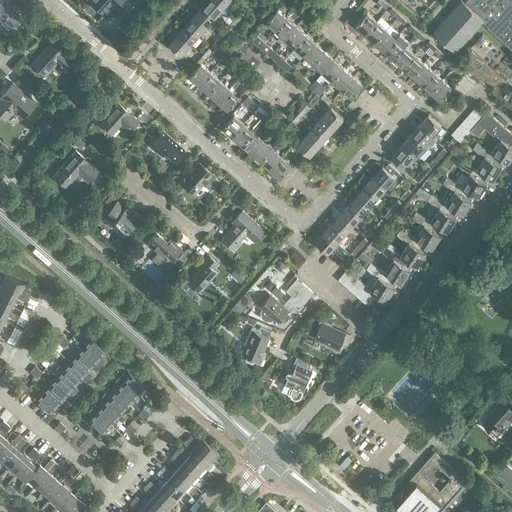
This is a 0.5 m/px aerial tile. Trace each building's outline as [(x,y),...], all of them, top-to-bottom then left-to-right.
[(17,18),(24,13),(14,4),(13,5),(8,1),(9,0),(0,0),(0,20),(3,17),(12,26),(17,18)] [(88,0),(83,6),(94,16),(97,18),(102,12),(105,9),(106,10),(105,9),(108,6),(109,6),(109,5),(110,4),(114,7),(116,4),(118,5),(122,0),(88,0)] [(138,3),(134,0),(127,0),(120,8),(127,15),(138,3)] [(222,7),(214,0),(204,0),(201,5),(213,16),(222,7)] [(462,0),(460,0),(440,23),(433,31),(455,51),(483,21),(484,19),(465,2),(462,0)] [(511,0),(466,0),(465,2),(484,19),(483,21),(488,25),(487,26),(511,48),(511,0)] [(213,16),(201,5),(192,14),(205,26),(213,16)] [(396,16),(399,13),(392,6),(389,10),(396,16)] [(276,8),(265,21),(275,30),(286,17),(276,8)] [(242,9),(235,17),(233,15),(232,16),(238,21),(246,12),(242,9)] [(355,24),(364,33),(376,20),(366,12),(355,24)] [(404,23),(407,20),(399,13),(396,16),(404,23)] [(205,26),(192,14),(184,23),(197,35),(205,26)] [(238,21),(232,16),(230,19),(232,21),(229,25),(232,28),(238,21)] [(281,41),(295,25),(286,17),(275,30),(281,35),(278,38),(281,41)] [(376,20),(364,33),(374,41),(385,29),(376,20)] [(197,35),(184,23),(176,33),(188,44),(197,35)] [(415,33),(418,30),(411,23),(408,26),(415,33)] [(293,47),(305,34),(295,25),(281,41),(286,45),(288,42),(293,47)] [(226,28),(223,32),(218,37),(221,40),(229,31),(226,28)] [(385,29),(374,41),(383,50),(394,37),(385,29)] [(423,40),(426,37),(418,30),(415,33),(423,40)] [(261,32),(258,35),(258,34),(253,40),(260,46),(267,38),(261,32)] [(404,45),(399,41),(404,36),(399,32),(394,37),(383,50),(392,58),(404,45)] [(188,44),(176,33),(167,43),(180,54),(188,44)] [(305,34),(293,47),(303,55),(314,42),(305,34)] [(221,40),(218,37),(212,44),(216,47),(221,40)] [(268,38),(267,38),(260,46),(268,54),(273,48),(271,46),(273,44),(268,39),(268,38)] [(66,68),(74,59),(52,40),(33,62),(46,74),(58,61),(66,68)] [(437,47),(429,40),(426,43),(434,50),(437,47)] [(314,42),(303,55),(312,63),(324,50),(314,42)] [(404,45),(392,58),(402,67),(413,54),(404,45)] [(209,47),(201,56),(204,59),(212,50),(213,50),(211,49),(209,47)] [(437,47),(434,50),(442,57),(445,54),(437,47)] [(220,59),(223,56),(215,48),(212,52),(220,59)] [(324,50),(312,63),(322,72),(333,59),(324,50)] [(277,51),(272,57),(279,63),(284,57),(277,51)] [(82,63),(86,59),(81,54),(77,59),(82,63)] [(413,54),(402,67),(411,75),(423,62),(413,54)] [(201,56),(195,63),(198,65),(202,62),(204,59),(201,56)] [(230,67),(233,64),(225,57),(222,60),(230,67)] [(284,57),(279,63),(287,70),(292,65),(284,57)] [(456,64),(448,57),(445,60),(449,64),(448,65),(451,68),(452,66),(453,67),(456,64)] [(333,59),(322,72),(331,80),(343,67),(333,59)] [(202,62),(198,65),(190,75),(199,83),(211,70),(202,62)] [(423,62),(411,75),(420,83),(432,71),(423,62)] [(238,74),(241,71),(233,64),(230,67),(238,74)] [(461,74),(464,70),(456,64),(453,67),(461,74)] [(343,67),(331,80),(340,89),(352,76),(343,67)] [(292,71),(308,85),(311,82),(295,68),(292,71)] [(211,70),(199,83),(209,92),(220,79),(211,70)] [(477,78),(468,70),(464,74),(473,83),(477,78)] [(432,71),(420,83),(430,92),(441,79),(432,71)] [(253,81),(244,74),(242,78),(246,82),(245,83),(248,85),(249,84),(250,85),(253,81)] [(473,83),(464,74),(460,79),(469,87),(473,83)] [(20,76),(15,82),(25,90),(29,84),(20,76)] [(352,76),(340,89),(341,89),(339,91),(343,95),(345,93),(350,97),(362,84),(352,76)] [(317,78),(309,86),(313,89),(320,81),(317,78)] [(220,79),(209,92),(218,100),(229,87),(220,79)] [(441,79),(430,92),(440,100),(451,88),(441,79)] [(469,87),(460,79),(456,83),(465,92),(469,87)] [(23,117),(37,101),(30,95),(29,96),(14,82),(1,97),(2,98),(0,99),(0,113),(7,120),(15,110),(23,117)] [(465,92),(456,83),(452,88),(461,97),(465,92)] [(229,87),(218,100),(227,109),(239,96),(229,87)] [(317,92),(310,100),(313,103),(320,95),(317,92)] [(331,106),(323,115),(336,127),(344,117),(336,110),(339,107),(323,93),(321,96),(331,106)] [(247,99),(244,102),(253,109),(255,106),(247,99)] [(130,130),(139,120),(119,102),(100,123),(112,134),(122,123),(130,130)] [(299,111),(303,114),(310,106),(307,103),(299,111)] [(484,114),(475,106),(471,111),(480,119),(484,114)] [(263,119),(266,115),(259,109),(256,112),(263,119)] [(293,119),(296,122),(303,114),(299,111),(293,119)] [(480,119),(471,111),(467,115),(476,123),(477,122),(480,119)] [(471,129),(477,135),(485,127),(500,140),(492,151),(492,152),(496,154),(509,162),(511,157),(511,146),(510,145),(511,143),(509,142),(511,136),(511,133),(487,111),(484,114),(480,119),(477,122),(476,123),(472,128),(471,129)] [(232,114),(221,127),(231,135),(242,123),(232,114)] [(428,114),(419,124),(437,139),(441,135),(436,131),(441,126),(428,114)] [(271,126),(274,123),(266,115),(263,119),(271,126)] [(323,115),(315,125),(327,136),(336,127),(323,115)] [(476,123),(467,115),(463,120),(472,128),(476,123)] [(472,128),(463,120),(459,124),(468,132),(470,130),(471,129),(472,128)] [(242,123),(231,135),(240,144),(251,131),(242,123)] [(286,133),(293,126),(289,123),(282,130),(286,133)] [(272,135),(279,127),(276,124),(269,132),(272,135)] [(437,139),(419,124),(411,133),(424,145),(429,138),(434,142),(437,139)] [(468,132),(459,124),(455,129),(464,137),(468,132)] [(315,125),(306,134),(319,145),(327,136),(315,125)] [(163,155),(165,153),(174,161),(184,149),(162,128),(149,143),(163,155)] [(464,137),(455,129),(451,133),(454,136),(457,139),(459,140),(460,141),(464,137)] [(251,131),(240,144),(250,152),(261,140),(251,131)] [(424,145),(411,133),(402,142),(415,154),(424,145)] [(287,134),(284,137),(291,143),(294,140),(287,134)] [(306,134),(298,144),(302,148),(310,155),(319,145),(306,134)] [(450,147),(457,139),(454,136),(447,144),(450,147)] [(75,143),(80,148),(85,142),(80,137),(75,143)] [(261,140),(250,152),(259,161),(270,148),(261,140)] [(299,151),(302,148),(298,144),(294,140),(291,143),(299,151)] [(415,154),(402,142),(394,152),(390,157),(402,168),(406,163),(407,163),(415,154)] [(481,154),(477,159),(481,162),(477,168),(477,169),(481,171),(494,180),(502,166),(493,159),(496,154),(492,152),(492,151),(477,142),(473,147),(481,154)] [(439,159),(447,150),(444,147),(436,156),(439,159)] [(270,148),(259,161),(268,169),(279,156),(270,148)] [(56,172),(60,175),(59,177),(66,183),(67,182),(69,183),(79,172),(89,181),(99,170),(89,161),(92,158),(88,156),(86,158),(77,149),(56,172)] [(279,156),(268,169),(278,177),(289,165),(279,156)] [(439,159),(436,156),(430,162),(433,165),(439,159)] [(466,189),(478,197),(487,183),(477,177),(481,171),(477,169),(477,168),(462,159),(458,165),(469,174),(462,186),(466,189)] [(210,190),(219,180),(199,162),(181,182),(194,194),(203,184),(210,190)] [(382,166),(373,175),(386,187),(395,177),(382,166)] [(423,177),(430,169),(427,166),(420,174),(423,177)] [(386,187),(373,175),(364,185),(377,196),(386,187)] [(462,186),(446,176),(442,181),(454,192),(447,203),(446,203),(450,206),(463,214),(472,200),(462,194),(466,189),(462,186)] [(377,196),(364,185),(356,194),(369,206),(377,196)] [(411,190),(408,187),(401,195),(404,198),(411,190)] [(103,198),(109,204),(116,196),(109,191),(103,198)] [(432,220),(431,221),(435,223),(448,231),(457,217),(447,211),(450,206),(446,203),(447,203),(431,193),(427,199),(439,209),(432,220)] [(369,206),(356,194),(348,203),(361,215),(369,206)] [(393,210),(401,202),(398,199),(390,207),(393,210)] [(124,237),(133,227),(136,229),(138,226),(136,224),(142,217),(128,204),(125,208),(117,200),(107,211),(109,212),(103,218),(124,237)] [(361,215),(348,203),(339,213),(352,224),(361,215)] [(393,210),(390,207),(384,214),(387,217),(393,210)] [(232,221),(234,223),(221,238),(234,249),(240,242),(240,241),(246,234),(254,241),(264,230),(242,210),(232,221)] [(420,240),(433,248),(442,235),(432,229),(435,223),(431,221),(432,220),(416,210),(412,216),(420,223),(412,235),(420,240)] [(352,224),(339,213),(331,222),(344,234),(352,224)] [(374,226),(377,229),(384,220),(381,218),(374,226)] [(344,234),(331,222),(322,231),(335,243),(344,234)] [(368,233),(371,236),(377,229),(374,226),(368,233)] [(401,228),(397,233),(408,243),(401,254),(400,255),(405,257),(418,266),(426,252),(417,246),(420,240),(412,235),(401,228)] [(146,243),(157,253),(152,258),(163,268),(182,247),(171,238),(168,241),(156,231),(146,243)] [(335,243),(322,231),(314,241),(327,253),(335,243)] [(360,248),(368,239),(365,236),(357,245),(360,248)] [(360,248),(357,245),(351,252),(354,255),(360,248)] [(386,245),(382,250),(392,260),(385,271),(385,272),(389,275),(402,283),(411,269),(401,263),(405,257),(400,255),(401,254),(386,245)] [(360,254),(371,261),(374,257),(363,250),(360,254)] [(186,279),(180,285),(192,295),(197,290),(199,292),(216,272),(213,269),(218,263),(208,255),(203,261),(205,263),(188,281),(186,279)] [(348,255),(340,263),(344,266),(351,258),(348,255)] [(366,284),(371,289),(372,290),(378,294),(387,300),(396,285),(386,279),(389,275),(385,272),(385,271),(370,262),(366,268),(375,274),(366,284)] [(347,268),(339,278),(369,305),(378,294),(372,290),(371,289),(366,284),(351,272),(349,270),(347,268)] [(23,282),(6,273),(1,283),(29,297),(31,292),(20,287),(23,282)] [(29,297),(1,283),(0,284),(0,293),(13,300),(16,295),(26,301),(29,297)] [(271,294),(261,305),(263,307),(262,309),(262,310),(261,311),(261,312),(261,313),(262,315),(263,316),(263,317),(264,318),(266,319),(267,319),(268,320),(270,320),(272,319),(273,319),(274,318),(275,317),(278,321),(292,305),(300,304),(301,302),(303,304),(313,292),(303,283),(283,305),(271,294)] [(277,285),(274,288),(272,290),(280,298),(286,292),(277,285)] [(244,309),(253,299),(246,292),(231,309),(241,313),(244,309)] [(13,300),(0,293),(0,305),(20,315),(22,310),(11,304),(13,300)] [(20,315),(0,305),(0,316),(4,319),(7,314),(17,319),(20,315)] [(4,319),(0,316),(0,327),(10,333),(13,329),(2,323),(4,319)] [(340,352),(344,344),(346,345),(351,334),(331,326),(332,323),(321,318),(317,326),(320,328),(316,338),(327,343),(326,346),(340,352)] [(74,322),(71,326),(77,332),(80,328),(74,322)] [(242,352),(248,355),(246,360),(253,363),(255,361),(261,364),(266,353),(263,352),(270,337),(272,331),(261,326),(260,329),(253,326),(246,341),(247,341),(242,352)] [(10,333),(0,327),(0,333),(8,337),(10,333)] [(60,338),(66,344),(69,340),(63,335),(60,338)] [(296,348),(300,339),(295,337),(291,346),(296,348)] [(60,338),(57,341),(63,347),(66,344),(60,338)] [(90,338),(83,345),(102,363),(106,359),(102,355),(106,352),(90,338)] [(102,363),(83,345),(76,353),(92,367),(95,363),(99,366),(102,363)] [(46,354),(53,359),(56,356),(49,350),(46,354)] [(92,367),(76,353),(69,360),(89,378),(93,374),(89,371),(92,367)] [(46,354),(44,357),(50,362),(53,359),(46,354)] [(302,396),(313,370),(309,368),(311,362),(297,355),(294,362),(297,363),(293,372),(290,371),(287,371),(287,372),(286,374),(287,376),(288,377),(285,384),(293,388),(292,390),(292,395),(293,397),(295,398),(298,398),(300,397),(302,396)] [(89,378),(69,360),(62,368),(78,382),(82,378),(86,382),(89,378)] [(33,369),(39,374),(42,371),(36,365),(33,369)] [(78,382),(62,368),(56,376),(75,393),(79,389),(75,386),(78,382)] [(33,369),(30,372),(36,377),(39,374),(33,369)] [(145,386),(129,373),(126,376),(122,373),(118,377),(138,394),(145,386)] [(75,393),(56,376),(49,383),(65,397),(68,393),(72,397),(75,393)] [(138,394),(118,377),(115,380),(119,384),(115,388),(131,402),(138,394)] [(19,384),(25,390),(29,387),(22,381),(19,384)] [(49,383),(42,391),(62,409),(66,404),(61,401),(65,397),(49,383)] [(131,402),(115,388),(112,392),(108,388),(105,392),(124,409),(131,402)] [(42,391),(35,399),(51,413),(55,408),(59,412),(62,409),(42,391)] [(124,409),(105,392),(101,396),(105,400),(102,403),(117,417),(124,409)] [(161,400),(155,395),(152,398),(158,404),(161,400)] [(484,425),(489,430),(497,437),(511,420),(511,400),(507,397),(499,405),(501,407),(490,420),(489,419),(484,425)] [(117,417),(102,403),(99,407),(95,403),(91,407),(111,425),(117,417)] [(111,425),(91,407),(88,411),(92,415),(88,419),(104,432),(111,425)] [(141,410),(147,416),(150,413),(144,407),(141,410)] [(141,410),(138,414),(144,419),(147,416),(141,410)] [(60,421),(54,427),(60,432),(66,426),(60,421)] [(127,426),(134,432),(137,428),(130,422),(127,426)] [(7,423),(0,430),(0,445),(7,439),(2,435),(10,426),(7,423)] [(127,426),(124,429),(131,435),(134,432),(127,426)] [(7,439),(0,445),(0,457),(2,459),(22,436),(18,433),(10,442),(7,439)] [(218,451),(203,439),(200,443),(191,435),(188,439),(211,459),(218,451)] [(22,436),(2,459),(9,466),(22,452),(18,449),(26,440),(22,436)] [(113,441),(118,446),(120,447),(123,444),(116,438),(113,441)] [(211,459),(188,439),(185,442),(193,450),(190,454),(204,467),(211,459)] [(22,452),(9,466),(17,473),(37,450),(34,447),(26,456),(22,452)] [(37,450),(17,473),(25,480),(27,477),(37,466),(33,462),(41,453),(37,450)] [(204,467),(190,454),(186,458),(178,450),(174,454),(197,474),(204,467)] [(440,490),(418,470),(409,479),(415,485),(398,505),(406,511),(449,511),(473,485),(435,451),(425,462),(432,468),(436,464),(452,478),(440,490)] [(197,474),(174,454),(171,458),(180,465),(176,470),(190,482),(197,474)] [(344,468),(352,459),(348,455),(340,464),(344,468)] [(40,463),(37,466),(27,477),(35,484),(55,461),(51,458),(43,467),(40,463)] [(55,461),(35,484),(42,491),(55,477),(51,473),(59,464),(55,461)] [(511,468),(505,463),(495,475),(506,485),(511,477),(511,468)] [(190,482),(176,470),(173,473),(164,465),(161,469),(183,490),(190,482)] [(183,490),(161,469),(157,473),(166,481),(163,485),(177,497),(183,490)] [(55,477),(42,491),(50,497),(70,475),(67,471),(59,480),(55,477)] [(70,475),(50,497),(58,504),(70,490),(66,487),(74,478),(70,475)] [(206,497),(218,482),(214,479),(202,493),(206,497)] [(177,497),(163,485),(159,488),(151,480),(147,484),(170,505),(177,497)] [(163,511),(170,505),(147,484),(144,488),(153,496),(149,500),(162,511),(163,511)] [(70,490),(58,504),(65,511),(86,488),(82,485),(74,494),(70,490)] [(86,488),(65,511),(66,511),(78,511),(86,504),(82,500),(89,492),(86,488)] [(162,511),(149,500),(146,504),(137,496),(133,500),(147,511),(162,511)] [(147,511),(133,500),(130,503),(139,511),(138,511),(147,511)] [(197,500),(185,511),(192,511),(200,503),(197,500)] [(280,511),(267,501),(257,511),(280,511)]
